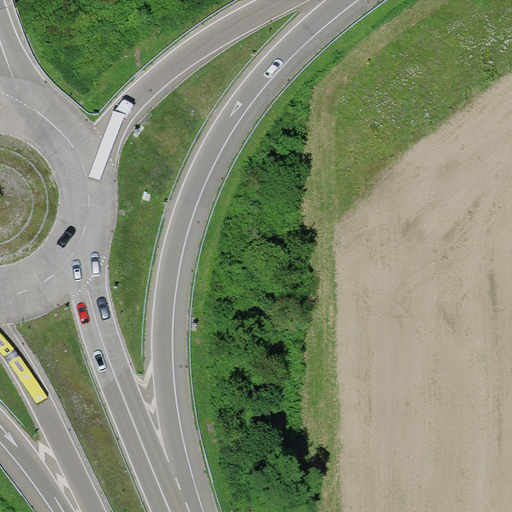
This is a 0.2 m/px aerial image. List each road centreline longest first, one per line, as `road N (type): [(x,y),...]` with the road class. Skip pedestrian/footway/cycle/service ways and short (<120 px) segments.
road 1 (motorway): [(186,511),(163,340),(180,226),(235,110),(283,52),(342,0)]
road 2 (primary): [(170,511),(109,360),(78,246)]
road 3 (motorway): [(84,167),(170,68),(284,0)]
road 4 (primary): [(0,335),(52,424),(90,511)]
